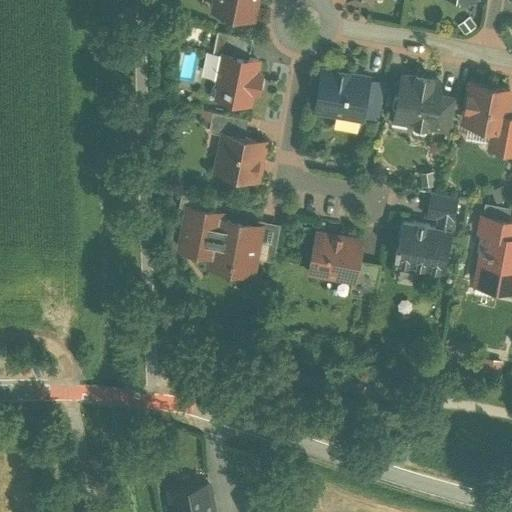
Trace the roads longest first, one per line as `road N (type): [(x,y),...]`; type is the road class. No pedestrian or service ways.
road 1 (unclassified): [(0,399),(130,401),(505,511)]
road 2 (residential): [(304,25),(274,178),(379,200)]
road 3 (residential): [(304,25),(486,57)]
